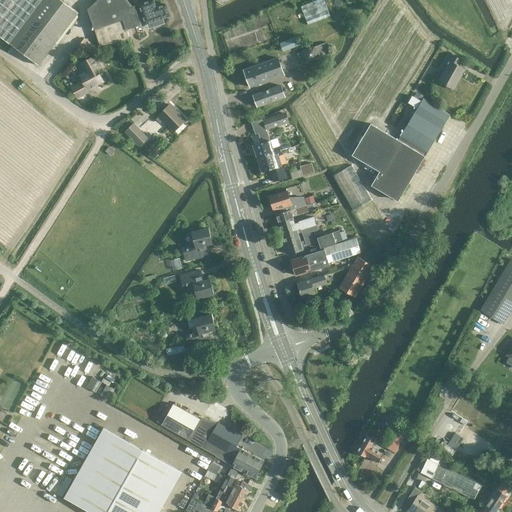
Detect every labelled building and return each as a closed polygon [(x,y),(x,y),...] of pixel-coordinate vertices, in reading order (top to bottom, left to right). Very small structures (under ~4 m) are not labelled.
[(0,0),(0,36),(10,44),(42,0),(0,0)] [(42,0),(10,44),(12,45),(38,65),(78,13),(61,0),(42,0)] [(97,0),(87,9),(100,48),(129,39),(126,30),(141,25),(134,5),(132,6),(126,0),(97,0)] [(153,0),(150,0),(138,4),(145,24),(151,22),(152,27),(163,24),(161,19),(169,16),(166,4),(156,7),(153,0)] [(324,0),(313,0),(301,5),(308,24),(330,15),(324,0)] [(298,34),(280,42),(283,50),(302,43),(298,34)] [(76,48),(88,57),(96,46),(84,38),(76,48)] [(307,62),(330,53),(326,42),(315,46),(314,46),(303,50),(307,62)] [(461,76),(465,69),(457,65),(460,59),(450,53),(445,62),(448,64),(438,81),(452,88),(459,75),(461,76)] [(82,81),(71,87),(77,98),(88,92),(88,94),(99,88),(97,85),(104,81),(97,69),(101,67),(95,55),(79,64),(84,73),(79,76),(82,81)] [(278,57),(243,70),(250,87),(285,74),(278,57)] [(257,107),(285,96),(281,85),(253,96),(257,107)] [(417,108),(421,101),(412,96),(408,102),(417,108)] [(370,122),(351,154),(379,171),(373,181),(400,197),(427,152),(450,114),(423,98),(398,139),(370,122)] [(174,131),(185,120),(170,104),(158,115),(159,116),(156,119),(160,123),(163,120),(174,131)] [(286,113),(284,114),(263,120),(265,128),(289,121),(286,113)] [(133,123),(125,131),(140,146),(148,138),(133,123)] [(254,144),(257,156),(281,149),(280,145),(277,137),(269,140),(267,131),(258,133),(261,142),(254,144)] [(281,149),(257,156),(262,171),(270,169),(273,180),(285,176),(281,164),(277,166),(274,157),(283,154),(281,149)] [(300,166),(303,176),(314,172),(311,163),(300,166)] [(303,197),(288,197),(286,192),(270,197),(274,210),(290,204),(293,203),(294,207),(294,208),(306,204),(316,201),(314,195),(304,199),(303,197)] [(278,223),(293,218),(293,217),(315,210),(312,203),(306,205),(306,204),(294,208),(294,207),(275,213),(278,223)] [(293,218),(278,223),(282,234),(314,224),(311,216),(294,221),(293,218)] [(314,224),(282,234),(284,242),(299,237),(298,233),(302,232),(303,236),(309,234),(309,232),(316,230),(314,224)] [(204,244),(210,242),(206,227),(192,231),(194,239),(191,240),(193,247),(183,250),(186,259),(206,254),(204,244)] [(339,230),(317,237),(320,246),(342,239),(339,230)] [(284,242),(288,252),(288,254),(303,249),(302,247),(312,243),(309,234),(303,236),(305,240),(301,242),(299,237),(284,242)] [(335,261),(361,252),(357,238),(323,248),(323,249),(291,259),(296,275),(335,263),(335,261)] [(355,295),(373,265),(358,256),(352,265),(348,262),(345,267),(349,269),(339,286),(355,295)] [(511,258),(480,310),(501,323),(511,305),(511,258)] [(197,296),(212,292),(208,278),(202,280),(199,270),(180,276),(183,285),(190,283),(192,289),(195,288),(197,296)] [(311,285),(328,280),(327,273),(297,283),(301,296),(314,293),(311,285)] [(204,329),(212,327),(208,314),(193,319),(195,326),(191,327),(193,334),(184,336),(187,346),(207,340),(204,329)] [(327,396),(332,399),(335,393),(330,390),(327,396)] [(187,439),(199,418),(172,403),(160,423),(187,439)] [(216,422),(199,418),(187,439),(230,464),(229,465),(230,465),(230,464),(234,457),(230,454),(234,445),(235,445),(243,430),(238,427),(235,432),(216,422)] [(394,451),(401,439),(403,436),(401,435),(405,428),(391,420),(385,430),(388,432),(381,444),(394,451)] [(103,427),(64,497),(90,511),(159,511),(182,472),(103,427)] [(456,449),(463,437),(455,431),(447,444),(456,449)] [(365,457),(365,456),(366,455),(378,462),(383,453),(372,447),(376,441),(374,440),(375,439),(371,437),(370,437),(367,435),(357,453),(365,457)] [(234,457),(230,464),(230,465),(253,478),(262,460),(235,445),(234,445),(230,454),(234,457)] [(473,500),(480,485),(426,460),(419,474),(473,500)] [(211,464),(208,469),(214,473),(217,467),(211,464)] [(242,502),(251,486),(243,481),(240,486),(239,485),(237,488),(231,485),(235,479),(232,477),(230,481),(226,479),(221,488),(224,490),(223,492),(242,502)] [(494,511),(505,496),(504,496),(510,487),(502,482),(481,511),(494,511)] [(433,511),(437,507),(419,495),(422,491),(415,487),(406,500),(412,504),(408,510),(411,511),(433,511)] [(237,510),(242,502),(223,492),(220,490),(210,508),(217,511),(222,502),(237,510)] [(215,498),(208,494),(203,504),(210,508),(215,498)] [(192,498),(188,505),(201,511),(208,511),(211,508),(210,508),(203,504),(192,498)]
